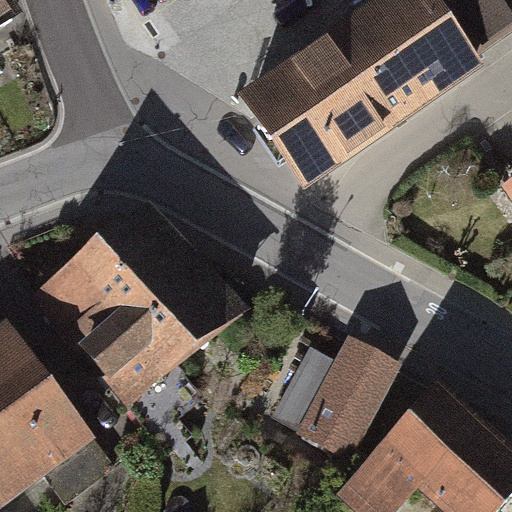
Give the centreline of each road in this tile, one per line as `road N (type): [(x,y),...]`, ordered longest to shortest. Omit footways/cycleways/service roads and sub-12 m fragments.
road 1 (tertiary): [(511,366),(109,151)]
road 2 (tertiary): [(109,151),(56,0)]
